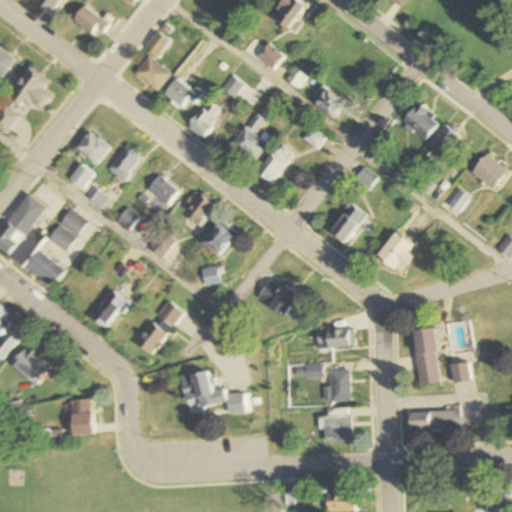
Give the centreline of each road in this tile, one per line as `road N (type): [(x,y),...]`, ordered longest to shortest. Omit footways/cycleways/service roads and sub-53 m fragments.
road 1 (residential): [(390,511),(386,309),(0,2)]
road 2 (residential): [(150,473),(511,455)]
road 3 (residential): [(419,63),(221,315)]
road 4 (residential): [(163,0),(0,206)]
road 5 (residential): [(150,473),(134,460),(117,375),(0,278)]
road 6 (residential): [(511,135),(339,0)]
road 7 (residential): [(511,272),(386,309)]
